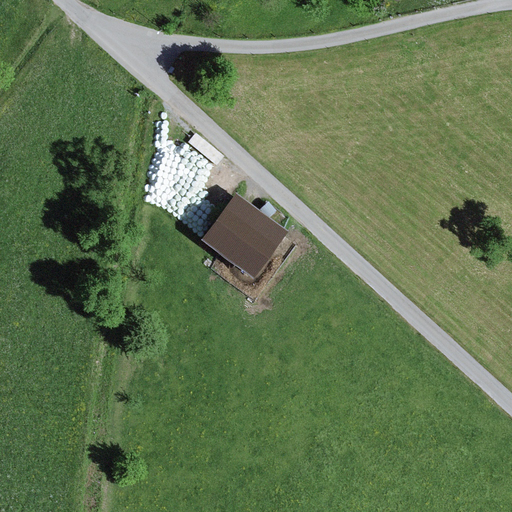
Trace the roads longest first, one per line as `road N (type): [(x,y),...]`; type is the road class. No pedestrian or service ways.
road 1 (unclassified): [(64,0),(261,170),(511,406)]
road 2 (track): [(127,55),(158,41),(296,45),(511,1)]
